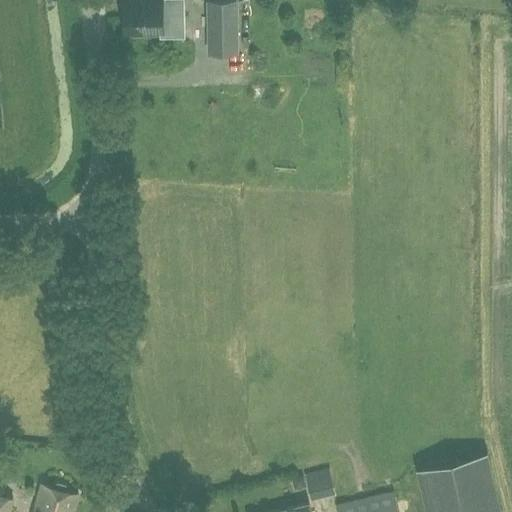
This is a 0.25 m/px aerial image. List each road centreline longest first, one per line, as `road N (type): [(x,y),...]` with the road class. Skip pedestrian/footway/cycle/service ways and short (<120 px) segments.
road 1 (unclassified): [(150,511),(125,461),(112,404),(100,225)]
road 2 (unclassified): [(100,225),(88,0)]
